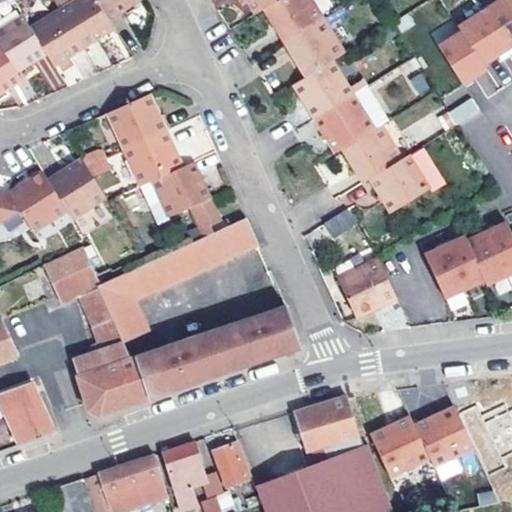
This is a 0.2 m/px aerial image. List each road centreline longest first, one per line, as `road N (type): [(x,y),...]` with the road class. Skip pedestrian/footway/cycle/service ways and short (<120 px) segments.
road 1 (tertiary): [(333,369),(0,481)]
road 2 (residential): [(333,369),(196,51)]
road 3 (residential): [(196,51),(30,126),(0,131)]
road 4 (tertiary): [(511,344),(333,369)]
